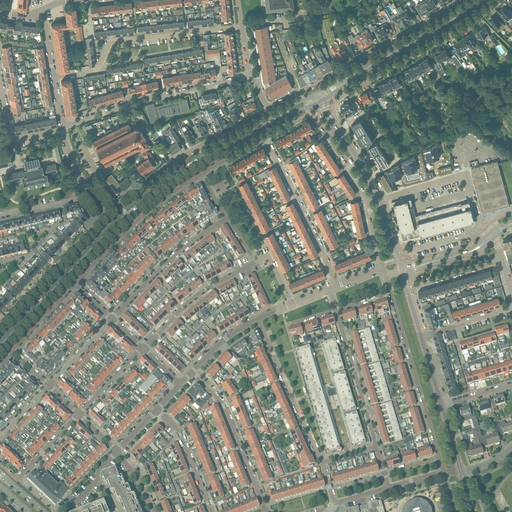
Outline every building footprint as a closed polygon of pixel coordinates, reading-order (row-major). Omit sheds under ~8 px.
[(26,10),(26,0),(17,0),(16,9),(26,10)] [(265,0),(267,11),(294,8),(292,0),(265,0)] [(411,0),(410,1),(412,4),(413,4),(414,6),(416,5),(421,14),(425,12),(426,12),(429,11),(423,1),(418,4),(417,2),(416,2),(414,0),(411,0)] [(425,0),(423,1),(429,11),(431,9),(432,8),(436,6),(432,0),(425,0)] [(397,8),(396,8),(400,15),(405,23),(409,21),(408,19),(411,18),(406,8),(403,10),(402,10),(402,9),(400,6),(397,8)] [(388,14),(385,15),(389,22),(393,19),(397,26),(400,24),(400,26),(405,23),(400,15),(396,8),(396,7),(394,8),(396,12),(389,16),(388,14)] [(511,12),(508,8),(507,9),(505,7),(504,8),(503,7),(501,10),(500,11),(509,22),(511,24),(511,22),(511,12)] [(67,26),(77,25),(75,8),(65,9),(66,16),(65,16),(65,19),(66,19),(66,23),(67,26)] [(331,48),(330,49),(333,53),(337,60),(347,55),(344,50),(345,50),(344,48),(344,47),(343,45),(338,47),(337,43),(335,41),(334,40),(335,38),(332,29),(331,26),(335,19),(331,17),(329,14),(322,16),(322,19),(326,31),(325,31),(329,43),(331,48)] [(383,24),(380,26),(384,34),(389,31),(388,28),(389,28),(386,23),(389,22),(385,15),(385,14),(383,14),(384,16),(383,16),(384,18),(381,20),(383,24)] [(495,15),(492,18),(491,17),(490,18),(490,20),(489,20),(492,24),(492,23),(498,31),(504,26),(499,19),(498,20),(495,15)] [(7,23),(6,31),(9,32),(9,34),(12,34),(14,24),(7,23)] [(52,32),(54,40),(64,39),(62,27),(61,23),(51,25),(52,29),(51,29),(52,32)] [(368,25),(371,30),(371,31),(374,30),(377,35),(378,34),(379,37),(384,34),(380,26),(377,28),(375,25),(372,27),(370,24),(368,25)] [(367,29),(361,32),(362,34),(368,44),(371,42),(370,42),(373,40),(368,32),(371,30),(368,25),(365,26),(367,29)] [(253,27),(261,76),(262,76),(263,82),(268,81),(276,80),(267,26),(255,28),(255,27),(253,27)] [(479,30),(475,33),(479,39),(480,39),(481,40),(482,41),(485,39),(488,38),(489,37),(494,45),(498,43),(493,35),(489,37),(484,27),(484,28),(480,30),(479,30)] [(295,32),(289,33),(291,39),(292,40),(297,38),(295,32)] [(289,33),(281,34),(283,41),(291,39),(289,33)] [(347,36),(350,44),(355,41),(357,40),(359,43),(359,44),(361,47),(364,45),(365,46),(368,44),(362,34),(359,36),(358,35),(353,37),(351,34),(347,36)] [(471,37),(470,35),(469,36),(468,35),(464,37),(471,48),(475,55),(479,53),(479,52),(482,50),(477,42),(475,44),(473,40),(472,40),(470,38),(471,37)] [(467,51),(471,48),(464,37),(463,38),(463,37),(460,39),(461,39),(458,41),(466,53),(468,52),(467,51)] [(66,54),(64,39),(54,40),(54,45),(54,48),(55,48),(56,56),(66,54)] [(455,43),(453,44),(454,47),(454,48),(457,53),(454,55),(456,58),(460,62),(463,60),(462,57),(466,54),(466,53),(458,41),(457,40),(455,42),(455,43)] [(34,55),(36,55),(43,54),(42,47),(35,48),(33,49),(34,55)] [(329,72),(333,69),(328,60),(326,61),(320,49),(317,51),(329,72)] [(445,49),(442,51),(434,56),(437,62),(435,63),(434,63),(438,70),(442,67),(440,62),(446,59),(448,61),(451,59),(451,58),(450,57),(447,52),(445,49)] [(324,74),(329,72),(317,51),(315,52),(321,64),(319,65),(324,74)] [(69,70),(66,54),(56,56),(57,62),(57,65),(58,65),(59,72),(69,70)] [(454,54),(450,57),(451,58),(451,59),(457,67),(461,64),(460,62),(456,58),(454,55),(454,54)] [(315,67),(313,65),(312,62),(309,57),(307,59),(309,63),(307,64),(309,67),(315,79),(320,77),(315,67)] [(424,60),(421,62),(427,72),(430,70),(433,68),(427,59),(426,58),(424,60)] [(36,68),(39,68),(45,66),(44,60),(36,62),(35,62),(36,68)] [(421,62),(416,65),(420,73),(423,71),(424,73),(427,72),(421,62)] [(307,84),(311,81),(303,66),(302,64),(299,65),(302,71),(300,72),(302,75),(307,84)] [(316,64),(313,65),(315,67),(320,77),(324,74),(319,65),(317,66),(316,64)] [(305,65),(303,66),(311,81),(315,79),(309,67),(307,68),(305,65)] [(420,73),(416,65),(410,68),(415,78),(421,75),(420,73)] [(36,68),(35,68),(36,72),(37,74),(46,73),(45,66),(39,68),(36,68)] [(412,80),(415,78),(410,68),(407,70),(407,69),(404,71),(404,72),(409,81),(412,80)] [(37,74),(38,81),(48,79),(46,73),(37,74)] [(292,87),(286,76),(286,75),(270,84),(270,85),(272,84),(278,95),(292,87)] [(307,84),(302,75),(297,77),(300,87),(307,84)] [(397,75),(396,76),(396,75),(393,77),(391,79),(396,89),(399,87),(402,85),(397,75)] [(38,81),(39,87),(49,85),(48,79),(38,81)] [(384,81),(389,90),(390,92),(396,89),(391,79),(388,80),(388,79),(384,81)] [(62,91),(63,98),(74,97),(71,80),(61,82),(62,89),(61,89),(62,92),(62,91)] [(278,95),(272,84),(270,85),(270,84),(268,81),(263,82),(266,87),(263,89),(265,94),(268,93),(271,99),(278,95)] [(382,84),(379,85),(384,95),(387,94),(386,92),(389,90),(384,81),(381,83),(382,84)] [(39,87),(40,94),(50,92),(49,85),(39,87)] [(374,90),(370,92),(372,96),(376,94),(378,98),(381,97),(382,97),(384,95),(379,85),(376,87),(376,86),(373,88),(374,90)] [(237,98),(232,87),(229,88),(233,99),(237,98)] [(116,92),(118,99),(124,98),(122,90),(116,92)] [(370,99),(373,97),(370,91),(367,93),(367,92),(360,96),(359,97),(361,99),(362,99),(365,105),(372,102),(370,99)] [(51,98),(50,92),(40,94),(41,100),(42,100),(51,98)] [(216,95),(215,92),(208,94),(210,100),(217,99),(218,104),(221,102),(223,102),(219,94),(216,95)] [(202,98),(198,99),(201,105),(204,105),(204,103),(210,101),(210,100),(208,94),(201,95),(202,98)] [(74,97),(63,98),(65,105),(64,105),(65,108),(66,115),(76,113),(74,100),(74,97)] [(43,106),(52,105),(51,98),(42,100),(43,106)] [(90,108),(96,106),(94,98),(88,100),(90,108)] [(249,99),(247,100),(247,101),(248,103),(251,110),(252,110),(253,109),(254,109),(256,108),(252,98),(249,99)] [(163,105),(157,106),(154,107),(153,103),(145,105),(145,106),(146,106),(151,122),(150,122),(150,123),(158,120),(157,117),(160,117),(178,113),(178,112),(181,112),(189,110),(188,110),(186,100),(187,99),(179,101),(163,105)] [(241,99),(238,100),(239,104),(241,103),(242,105),(245,112),(248,111),(249,111),(250,111),(250,110),(251,110),(248,103),(247,101),(246,101),(242,102),(241,99)] [(353,104),(351,101),(340,107),(344,113),(352,108),(356,106),(355,104),(353,104)] [(240,115),(238,111),(238,110),(234,102),(227,106),(234,118),(237,117),(238,117),(239,116),(239,115),(240,115)] [(386,110),(384,111),(386,115),(393,111),(390,105),(387,106),(388,109),(386,110)] [(353,112),(352,108),(344,113),(347,118),(355,114),(354,114),(356,113),(355,111),(353,112)] [(214,121),(221,118),(217,109),(210,113),(209,114),(207,109),(203,111),(203,113),(205,119),(207,123),(212,121),(212,120),(213,120),(214,121)] [(196,125),(192,127),(198,137),(201,135),(202,135),(207,132),(206,130),(209,128),(207,123),(205,119),(203,113),(200,114),(201,117),(194,122),(196,125)] [(221,118),(214,121),(215,124),(214,124),(217,129),(226,125),(223,120),(221,118)] [(362,119),(351,125),(364,146),(366,145),(372,141),(374,140),(372,137),(371,138),(362,123),(363,122),(364,122),(362,119)] [(160,136),(162,139),(165,138),(170,145),(167,147),(171,154),(181,148),(183,146),(169,123),(153,132),(157,139),(160,136)] [(309,123),(304,126),(308,133),(313,130),(309,123)] [(104,166),(105,167),(105,165),(109,163),(110,165),(140,150),(141,151),(140,151),(140,152),(141,151),(146,149),(149,147),(143,135),(144,135),(144,134),(142,134),(140,130),(141,128),(140,129),(135,128),(135,126),(134,126),(134,128),(130,129),(128,124),(120,127),(119,126),(118,127),(119,128),(113,131),(112,130),(111,130),(111,129),(110,129),(104,132),(104,133),(104,134),(104,135),(98,138),(97,137),(97,139),(93,141),(92,140),(91,141),(93,142),(104,165),(104,166)] [(180,128),(185,137),(189,143),(195,139),(188,126),(187,126),(186,125),(180,128)] [(302,136),(308,133),(304,126),(298,129),(302,136)] [(298,129),(293,132),(297,139),(299,142),(300,142),(304,140),(303,139),(304,139),(302,136),(298,129)] [(291,142),(297,139),(293,132),(288,135),(291,142)] [(286,145),(291,142),(288,135),(282,138),(286,145)] [(281,148),(286,145),(282,138),(277,141),(281,148)] [(314,144),(311,146),(315,152),(318,150),(324,146),(321,141),(315,145),(314,144)] [(374,158),(383,153),(379,145),(380,144),(379,141),(366,148),(368,151),(370,150),(374,158)] [(61,162),(57,144),(57,143),(51,144),(56,164),(61,162)] [(436,144),(424,150),(427,161),(428,160),(427,160),(439,157),(436,144)] [(321,155),(327,151),(324,146),(318,150),(321,155)] [(263,148),(258,151),(261,158),(263,162),(269,159),(263,148)] [(147,152),(146,149),(141,151),(141,152),(138,154),(139,157),(143,155),(145,159),(136,166),(139,171),(137,172),(140,176),(157,163),(152,155),(151,155),(149,151),(147,152)] [(256,161),(261,158),(258,151),(252,154),(256,161)] [(330,156),(327,151),(321,155),(324,160),(330,156)] [(388,171),(378,177),(387,191),(394,189),(393,185),(391,185),(390,179),(401,176),(404,185),(414,183),(428,179),(426,173),(421,152),(406,160),(398,165),(388,171)] [(389,159),(388,160),(383,153),(374,158),(381,168),(391,162),(389,159)] [(0,166),(12,164),(10,154),(0,156),(0,166)] [(252,154),(247,157),(251,164),(256,161),(252,154)] [(334,160),(330,156),(324,160),(327,165),(334,160)] [(251,164),(247,157),(241,160),(245,167),(251,164)] [(38,167),(38,165),(39,164),(38,158),(23,161),(25,168),(26,167),(27,170),(10,174),(11,182),(22,180),(24,187),(48,181),(47,174),(57,171),(55,163),(38,167)] [(299,158),(289,163),(292,169),(299,165),(298,163),(301,162),(299,158)] [(241,160),(236,163),(240,170),(245,167),(241,160)] [(337,165),(334,160),(327,165),(331,169),(337,165)] [(483,212),(509,205),(508,204),(497,161),(471,168),(483,212)] [(230,166),(234,173),(240,170),(236,163),(230,166)] [(294,175),(302,171),(301,168),(300,168),(299,166),(300,166),(299,165),(292,169),(294,175)] [(334,174),(340,170),(337,165),(331,169),(334,174)] [(450,166),(437,169),(438,175),(452,172),(450,166)] [(268,169),(264,171),(265,171),(267,176),(268,177),(271,175),(278,172),(275,167),(274,167),(273,168),(268,170),(268,169)] [(262,172),(257,175),(259,179),(262,178),(267,176),(265,171),(262,172)] [(297,180),(305,177),(304,174),(303,174),(302,172),(302,171),(294,175),(297,180)] [(271,175),(273,181),(280,177),(278,172),(271,175)] [(337,178),(340,183),(346,179),(343,174),(337,178)] [(118,184),(115,180),(112,182),(116,188),(119,185),(123,190),(125,188),(126,189),(130,186),(129,185),(132,183),(127,177),(118,184)] [(280,177),(273,181),(276,186),(283,182),(280,177)] [(300,186),(308,183),(306,180),(305,180),(304,178),(305,177),(297,180),(300,186)] [(349,184),(346,179),(340,183),(343,188),(349,184)] [(114,190),(116,188),(112,182),(109,185),(110,186),(105,191),(107,194),(107,195),(109,198),(110,198),(113,201),(119,196),(114,190)] [(246,183),(247,182),(239,186),(242,192),(249,188),(249,187),(248,184),(247,184),(246,183)] [(276,186),(279,191),(285,188),(283,182),(276,186)] [(300,186),(303,192),(311,188),(310,188),(308,186),(309,186),(308,183),(300,186)] [(343,188),(339,191),(340,193),(345,190),(346,193),(352,189),(349,184),(343,188)] [(208,201),(206,197),(200,187),(198,186),(191,191),(198,202),(201,205),(203,204),(208,201)] [(251,190),(250,190),(249,188),(242,192),(245,197),(252,194),(251,194),(252,193),(251,190)] [(279,191),(281,196),(288,193),(285,188),(279,191)] [(311,188),(303,192),(306,198),(314,194),(313,194),(315,193),(314,190),(312,191),(311,188)] [(346,193),(349,198),(356,194),(352,189),(346,193)] [(191,191),(186,194),(191,201),(194,200),(196,203),(198,202),(191,191)] [(288,193),(281,196),(282,199),(280,200),(282,204),(288,201),(288,199),(290,198),(288,193)] [(186,194),(182,197),(182,198),(187,204),(189,203),(190,204),(190,203),(194,209),(197,208),(195,206),(192,202),(191,201),(186,194)] [(253,196),(252,194),(245,197),(248,203),(255,200),(254,199),(255,199),(254,195),(253,196)] [(309,204),(316,200),(316,199),(315,200),(314,198),(315,197),(314,194),(306,198),(309,204)] [(187,204),(182,198),(178,201),(184,208),(186,207),(185,206),(187,204)] [(415,216),(410,198),(405,200),(393,203),(402,233),(403,240),(419,236),(474,221),(470,208),(469,202),(415,216)] [(257,202),(256,202),(255,200),(248,203),(251,209),(258,205),(257,202)] [(316,200),(309,204),(312,210),(313,209),(319,206),(319,205),(319,204),(320,204),(319,202),(318,203),(316,200)] [(184,208),(178,201),(176,202),(175,202),(173,203),(179,211),(181,209),(182,210),(184,208)] [(350,203),(347,204),(348,210),(352,209),(352,208),(359,207),(358,201),(350,203)] [(179,211),(173,203),(171,205),(171,206),(169,207),(175,215),(177,213),(176,212),(179,211)] [(286,206),(289,211),(295,208),(293,203),(286,206)] [(72,206),(71,206),(73,214),(75,213),(76,216),(83,212),(82,209),(81,209),(78,204),(72,206)] [(206,213),(206,214),(214,210),(211,205),(206,208),(203,204),(201,205),(202,207),(204,210),(206,213)] [(67,220),(66,216),(73,214),(71,206),(71,205),(63,207),(64,210),(61,211),(62,216),(64,217),(65,221),(67,220)] [(258,205),(251,209),(254,215),(261,211),(258,205)] [(175,215),(169,207),(167,209),(167,208),(164,210),(170,217),(172,215),(173,217),(175,215)] [(289,211),(291,216),(298,213),(295,208),(289,211)] [(316,219),(324,215),(323,212),(322,213),(321,211),(321,210),(321,209),(313,213),(316,219)] [(170,217),(164,210),(162,212),(163,212),(161,214),(166,222),(168,220),(168,219),(170,217)] [(206,214),(206,213),(205,214),(209,220),(216,215),(217,214),(214,210),(206,214)] [(263,214),(261,211),(254,215),(257,220),(264,217),(264,216),(263,216),(262,214),(263,214)] [(78,219),(77,220),(82,226),(88,220),(85,215),(83,212),(76,216),(78,219)] [(209,220),(205,214),(205,213),(201,216),(199,214),(194,217),(200,226),(209,220)] [(300,218),(298,213),(291,216),(294,222),(300,218)] [(166,222),(161,214),(157,217),(156,216),(161,224),(163,222),(164,223),(166,222)] [(189,222),(188,223),(194,230),(200,226),(194,217),(193,218),(191,215),(190,216),(192,220),(189,222)] [(319,225),(327,221),(325,218),(324,219),(323,216),(324,216),(324,215),(316,219),(319,225)] [(161,224),(156,216),(154,218),(151,220),(151,221),(157,228),(160,226),(159,225),(161,224)] [(185,217),(183,220),(186,225),(184,226),(183,227),(188,234),(194,230),(188,223),(189,222),(185,217)] [(266,220),(264,217),(257,220),(260,226),(267,222),(266,222),(265,220),(266,220)] [(294,222),(296,227),(303,223),(300,218),(294,222)] [(82,226),(77,220),(76,220),(71,226),(77,231),(78,232),(83,226),(82,226)] [(151,220),(148,223),(146,225),(152,231),(154,230),(155,231),(157,228),(151,221),(151,220)] [(322,231),(330,227),(328,224),(327,224),(326,222),(327,222),(327,221),(319,225),(322,231)] [(269,225),(267,222),(260,226),(263,232),(270,228),(269,228),(268,226),(269,225)] [(305,229),(303,223),(296,227),(299,232),(305,229)] [(150,233),(152,231),(146,225),(144,226),(145,227),(143,229),(149,236),(151,234),(150,233)] [(173,234),(173,235),(178,242),(183,238),(178,231),(178,230),(175,225),(173,227),(177,232),(173,234)] [(225,225),(219,229),(222,234),(229,230),(225,225)] [(71,226),(67,230),(73,235),(77,231),(71,226)] [(178,230),(178,231),(183,238),(188,234),(183,227),(178,230)] [(325,236),(332,233),(332,232),(331,233),(330,230),(331,230),(330,227),(322,231),(325,236)] [(64,228),(61,232),(63,234),(69,239),(73,235),(67,230),(65,228),(64,228)] [(147,238),(149,236),(143,229),(141,231),(140,230),(138,232),(144,239),(146,237),(147,238)] [(299,232),(301,237),(308,234),(305,229),(299,232)] [(168,239),(167,239),(173,246),(178,242),(173,235),(173,234),(171,232),(169,230),(168,231),(170,234),(171,236),(168,239)] [(232,235),(229,230),(222,234),(225,239),(232,235)] [(137,234),(135,236),(141,243),(143,242),(142,241),(144,239),(138,232),(136,234),(137,234)] [(272,233),(265,237),(268,242),(275,239),(274,236),(273,236),(272,234),(273,233),(272,233)] [(332,233),(325,236),(328,242),(335,239),(335,238),(334,238),(333,236),(334,236),(333,233),(332,233)] [(63,234),(59,238),(65,244),(69,239),(63,234)] [(163,243),(162,243),(168,250),(173,246),(167,239),(168,239),(164,234),(162,235),(166,240),(163,243)] [(311,239),(308,234),(301,237),(304,242),(311,239)] [(206,239),(210,245),(215,241),(210,235),(206,239)] [(225,239),(227,242),(225,244),(226,246),(228,244),(235,240),(232,235),(225,239)] [(130,239),(136,246),(138,244),(139,245),(141,243),(135,236),(133,238),(132,238),(130,239)] [(60,248),(65,244),(59,238),(55,243),(60,248)] [(511,238),(503,241),(505,248),(511,245),(511,238)] [(127,244),(133,251),(135,249),(134,248),(136,246),(130,239),(128,241),(129,242),(127,244)] [(206,239),(201,243),(205,248),(208,251),(212,248),(210,245),(206,239)] [(275,239),(268,242),(271,248),(278,244),(277,241),(276,242),(275,240),(276,239),(275,239)] [(304,242),(306,247),(313,244),(311,239),(304,242)] [(335,239),(328,242),(331,248),(332,248),(338,245),(338,244),(337,244),(336,242),(337,242),(336,240),(335,239)] [(235,240),(228,244),(232,249),(238,245),(235,240)] [(158,247),(157,248),(163,255),(168,250),(162,243),(163,243),(161,241),(159,242),(161,244),(158,247)] [(154,242),(151,245),(154,247),(156,249),(152,252),(158,259),(163,255),(157,248),(158,247),(154,242)] [(56,253),(60,248),(55,243),(50,248),(56,253)] [(201,243),(196,246),(203,255),(204,254),(205,253),(208,251),(205,248),(201,243)] [(122,247),(128,253),(130,252),(131,253),(133,251),(127,244),(124,246),(124,245),(122,247)] [(278,244),(271,248),(274,254),(281,250),(280,247),(279,248),(278,245),(279,245),(278,244)] [(316,249),(313,244),(306,247),(309,253),(316,249)] [(241,250),(238,245),(232,249),(235,254),(241,250)] [(196,255),(199,253),(201,257),(203,255),(196,246),(192,249),(196,255)] [(119,251),(125,258),(127,256),(126,255),(128,253),(122,247),(120,249),(121,249),(119,251)] [(364,248),(365,252),(362,253),(365,260),(371,258),(367,247),(364,248)] [(50,248),(46,252),(52,257),(56,253),(50,248)] [(192,249),(187,253),(194,262),(196,260),(198,258),(196,255),(192,249)] [(316,249),(309,253),(311,258),(318,255),(316,249)] [(361,249),(355,252),(357,255),(360,262),(365,260),(362,253),(363,253),(361,249)] [(244,255),(241,250),(235,254),(238,259),(244,255)] [(281,250),(274,254),(277,260),(284,256),(284,255),(283,256),(282,254),(283,253),(281,250)] [(114,254),(121,261),(122,259),(123,260),(125,258),(119,251),(117,253),(116,252),(114,254)] [(48,264),(53,258),(52,257),(46,252),(41,257),(42,258),(47,263),(48,264)] [(194,262),(187,253),(182,256),(187,262),(190,260),(191,262),(193,261),(194,262)] [(114,254),(110,258),(117,265),(121,261),(114,254)] [(146,257),(146,258),(152,264),(152,265),(156,261),(150,254),(149,255),(148,255),(146,257)] [(284,256),(277,260),(279,266),(287,262),(290,260),(288,254),(284,256)] [(354,265),(360,262),(357,255),(351,258),(354,265)] [(42,258),(38,262),(43,267),(47,263),(42,258)] [(110,258),(106,262),(114,269),(115,267),(116,268),(117,267),(118,267),(119,266),(117,265),(110,258)] [(142,261),(142,262),(148,268),(152,264),(146,258),(145,259),(144,259),(142,261)] [(351,258),(346,260),(349,267),(354,265),(351,258)] [(173,264),(178,270),(183,266),(178,260),(173,264)] [(337,272),(343,269),(340,262),(338,263),(336,260),(333,261),(337,272)] [(343,269),(349,267),(346,260),(340,262),(343,269)] [(38,262),(33,267),(39,272),(43,267),(38,262)] [(106,262),(102,267),(113,276),(113,277),(115,279),(117,277),(115,276),(113,274),(113,273),(112,271),(114,269),(106,262)] [(140,262),(138,265),(145,272),(148,268),(142,262),(141,263),(140,262)] [(228,262),(223,265),(226,271),(232,268),(228,262)] [(287,262),(279,266),(282,271),(290,268),(290,267),(289,267),(288,265),(289,265),(287,262)] [(174,274),(178,270),(173,264),(169,268),(174,274)] [(138,265),(134,269),(141,276),(145,272),(138,265)] [(226,271),(223,265),(218,267),(221,274),(226,271)] [(318,267),(320,271),(317,272),(320,279),(325,276),(321,266),(318,267)] [(33,267),(29,271),(35,276),(39,272),(33,267)] [(102,267),(98,271),(105,277),(108,275),(111,278),(113,276),(102,267)] [(218,267),(213,270),(216,276),(221,274),(218,267)] [(165,272),(170,277),(174,274),(169,268),(165,272)] [(210,271),(208,273),(211,279),(216,276),(213,270),(212,268),(209,269),(210,271)] [(137,279),(130,273),(128,270),(126,269),(124,271),(128,275),(127,277),(134,283),(137,279)] [(133,270),(130,273),(137,279),(140,277),(141,276),(134,269),(133,270)] [(490,270),(484,272),(486,280),(493,278),(492,278),(492,275),(490,270)] [(31,281),(35,276),(29,271),(25,275),(31,281)] [(94,275),(107,288),(109,286),(106,283),(105,281),(107,279),(105,277),(98,271),(94,275)] [(165,272),(161,276),(166,281),(167,283),(172,279),(170,277),(165,272)] [(314,281),(320,279),(317,272),(311,274),(314,281)] [(484,272),(478,274),(480,282),(486,280),(484,272)] [(211,279),(208,273),(202,276),(206,282),(211,279)] [(254,274),(247,277),(250,283),(256,280),(254,274)] [(306,276),(309,283),(314,281),(311,274),(306,276)] [(478,274),(472,276),(474,283),(480,282),(478,274)] [(25,275),(21,280),(27,285),(31,281),(25,275)] [(101,282),(94,275),(86,284),(86,286),(99,297),(107,288),(101,282)] [(300,279),(303,286),(309,283),(306,276),(300,279)] [(472,276),(466,277),(468,285),(474,283),(472,276)] [(127,277),(126,278),(125,278),(123,280),(123,281),(130,287),(134,283),(127,277)] [(466,277),(460,279),(462,287),(468,285),(466,277)] [(202,285),(197,279),(193,283),(197,288),(202,285)] [(292,290),(298,288),(295,281),(292,282),(290,279),(287,280),(289,285),(290,285),(292,290)] [(300,279),(295,281),(298,288),(303,286),(300,279)] [(460,279),(454,281),(456,289),(462,287),(460,279)] [(21,280),(17,284),(23,289),(24,288),(27,285),(21,280)] [(156,280),(152,284),(158,289),(162,285),(156,280)] [(259,285),(256,280),(250,283),(252,288),(259,285)] [(130,287),(123,281),(122,282),(119,284),(120,285),(126,291),(130,287)] [(228,283),(231,290),(236,287),(233,281),(228,283)] [(454,281),(448,283),(450,291),(456,289),(454,281)] [(193,292),(197,288),(193,283),(188,286),(193,292)] [(228,283),(223,286),(226,292),(231,290),(228,283)] [(448,283),(442,285),(444,292),(450,291),(448,283)] [(17,284),(13,288),(19,294),(23,289),(17,284)] [(148,289),(154,294),(158,289),(152,284),(148,289)] [(126,291),(120,285),(118,286),(115,288),(116,289),(123,295),(126,291)] [(261,290),(259,285),(252,288),(255,293),(261,290)] [(442,285),(436,286),(438,294),(444,292),(442,285)] [(188,295),(193,292),(188,286),(184,290),(188,295)] [(228,295),(226,292),(223,286),(217,289),(221,295),(224,294),(225,296),(228,295)] [(436,286),(430,288),(432,296),(438,294),(436,286)] [(13,288),(9,293),(15,298),(16,296),(19,294),(13,288)] [(107,288),(99,297),(103,301),(110,308),(115,303),(119,299),(112,293),(111,294),(111,293),(108,296),(105,293),(109,289),(107,288)] [(430,288),(424,290),(426,298),(432,296),(430,288)] [(123,295),(116,289),(115,290),(114,289),(112,292),(112,293),(119,299),(123,295)] [(148,289),(144,293),(150,298),(154,294),(148,289)] [(188,295),(184,290),(179,293),(184,299),(188,295)] [(255,293),(257,298),(264,295),(261,290),(255,293)] [(424,290),(418,292),(420,300),(426,298),(424,290)] [(217,301),(219,299),(213,291),(209,295),(213,301),(216,299),(217,301)] [(8,292),(3,298),(10,304),(15,298),(9,293),(8,292)] [(140,297),(146,302),(150,298),(144,293),(140,297)] [(179,303),(184,299),(179,293),(175,297),(179,303)] [(69,302),(82,313),(89,306),(78,296),(78,294),(77,294),(69,302)] [(209,304),(213,301),(209,295),(204,299),(209,304)] [(257,298),(254,300),(257,305),(266,301),(264,295),(257,298)] [(140,297),(137,301),(142,306),(146,302),(140,297)] [(10,304),(3,298),(0,301),(0,303),(5,308),(9,303),(10,304)] [(501,306),(499,300),(498,298),(492,299),(494,307),(496,307),(497,307),(500,306),(501,306)] [(200,302),(204,308),(209,304),(204,299),(200,302)] [(492,299),(486,301),(489,310),(493,309),(493,308),(494,307),(492,299)] [(168,303),(166,305),(171,310),(175,306),(170,301),(169,300),(167,302),(168,303)] [(386,300),(380,302),(383,310),(384,313),(384,314),(385,317),(388,316),(388,313),(390,312),(389,309),(386,300)] [(132,306),(138,311),(142,306),(137,301),(132,306)] [(269,306),(266,301),(257,305),(259,310),(269,306)] [(486,301),(481,303),(483,311),(485,310),(485,311),(489,310),(486,301)] [(65,307),(72,313),(75,316),(77,318),(82,313),(69,302),(65,307)] [(200,312),(204,308),(200,302),(195,306),(200,312)] [(380,302),(375,304),(376,308),(378,315),(384,313),(383,310),(380,302)] [(162,305),(164,307),(162,309),(167,314),(171,310),(166,305),(164,303),(162,305)] [(481,303),(475,304),(477,313),(481,312),(481,311),(483,311),(481,303)] [(475,304),(469,306),(471,314),(473,314),(474,314),(477,313),(475,304)] [(370,305),(364,307),(366,315),(367,317),(373,315),(373,313),(372,312),(374,311),(373,308),(371,309),(370,305)] [(191,310),(195,315),(200,312),(195,306),(191,310)] [(463,306),(457,307),(458,310),(460,318),(462,317),(462,318),(466,317),(463,308),(463,306)] [(469,306),(463,308),(466,317),(470,315),(469,315),(471,314),(469,306)] [(65,307),(61,311),(68,317),(72,313),(65,307)] [(87,314),(83,318),(84,318),(81,321),(83,322),(94,310),(90,307),(85,312),(87,314)] [(364,307),(358,309),(361,317),(363,317),(363,316),(366,315),(364,307)] [(432,308),(424,310),(426,317),(434,314),(437,313),(435,307),(432,308)] [(239,309),(240,312),(244,318),(249,315),(245,309),(243,310),(241,308),(239,309)] [(167,314),(162,309),(158,314),(163,319),(167,314)] [(91,317),(92,319),(97,314),(94,310),(83,322),(85,324),(91,317)] [(191,310),(186,313),(191,319),(193,321),(197,317),(195,315),(191,310)] [(354,310),(348,312),(350,319),(354,318),(354,319),(357,319),(354,310)] [(61,311),(57,315),(64,321),(68,317),(61,311)] [(244,318),(240,312),(236,315),(239,321),(244,318)] [(347,320),(350,319),(348,312),(342,313),(345,322),(347,321),(347,320)] [(125,322),(130,317),(126,313),(121,318),(125,322)] [(186,313),(182,317),(186,322),(191,319),(186,313)] [(99,320),(101,317),(97,314),(92,319),(94,321),(89,326),(91,328),(99,320)] [(163,319),(158,314),(154,318),(159,323),(163,319)] [(434,314),(426,317),(428,323),(436,320),(434,314)] [(57,315),(53,319),(60,325),(64,321),(57,315)] [(151,315),(149,317),(152,319),(150,322),(154,326),(155,327),(159,323),(154,318),(151,315)] [(236,315),(231,318),(235,324),(239,321),(236,315)] [(333,316),(327,318),(329,326),(332,325),(333,326),(335,325),(333,316)] [(125,322),(129,326),(134,321),(130,317),(125,322)] [(235,324),(231,318),(226,321),(230,327),(235,324)] [(327,318),(321,320),(322,324),(323,329),(324,331),(330,329),(329,326),(327,318)] [(53,319),(47,326),(53,332),(58,337),(61,334),(56,330),(60,325),(53,319)] [(134,321),(129,326),(133,330),(138,325),(140,323),(139,321),(136,319),(134,321)] [(90,329),(86,325),(85,324),(83,326),(77,320),(75,322),(87,333),(90,329)] [(179,330),(183,325),(178,320),(174,325),(179,330)] [(436,320),(428,323),(430,329),(438,326),(436,320)] [(226,321),(221,324),(225,330),(230,327),(226,321)] [(316,321),(311,323),(313,330),(314,333),(320,331),(319,330),(318,325),(316,321)] [(75,322),(74,324),(79,329),(77,330),(84,336),(87,333),(75,322)] [(384,324),(386,330),(393,328),(391,322),(384,324)] [(306,328),(304,329),(306,336),(308,336),(308,335),(314,333),(313,330),(311,323),(305,325),(306,328)] [(225,330),(221,324),(216,327),(220,333),(225,330)] [(133,330),(138,334),(143,329),(138,325),(133,330)] [(174,325),(170,329),(175,334),(177,336),(181,332),(179,330),(174,325)] [(509,334),(508,332),(507,326),(506,326),(506,325),(502,326),(503,327),(501,327),(503,335),(509,334)] [(53,332),(47,326),(32,341),(39,348),(39,347),(44,352),(49,346),(49,345),(53,340),(56,338),(56,337),(52,334),(53,332)] [(303,335),(300,326),(294,328),(297,335),(300,334),(300,335),(303,335)] [(495,329),(496,332),(497,337),(498,339),(504,338),(503,335),(501,327),(499,328),(499,327),(495,328),(495,329)] [(107,337),(109,335),(111,336),(116,331),(112,328),(110,330),(101,339),(105,343),(108,339),(107,337)] [(294,328),(289,329),(291,338),(292,341),(294,340),(294,337),(293,336),(297,335),(294,328)] [(371,334),(369,328),(351,334),(351,337),(350,337),(351,340),(358,338),(357,335),(362,333),(363,336),(371,334)] [(73,329),(71,331),(80,340),(84,336),(77,330),(75,329),(74,330),(73,329)] [(142,338),(147,333),(143,329),(138,334),(142,338)] [(166,333),(171,338),(175,334),(170,329),(166,333)] [(70,334),(69,336),(70,337),(77,343),(80,340),(71,331),(69,333),(70,334)] [(119,335),(116,331),(111,336),(112,338),(106,344),(108,346),(119,335)] [(216,337),(211,331),(207,336),(212,341),(216,337)] [(249,340),(250,343),(253,342),(260,338),(257,332),(250,335),(251,338),(249,340)] [(360,343),(359,340),(364,339),(365,341),(373,339),(371,334),(363,336),(358,338),(351,340),(352,342),(353,342),(354,345),(360,343)] [(488,336),(491,344),(497,342),(494,334),(490,335),(488,336)] [(123,338),(119,335),(108,346),(112,350),(114,347),(113,346),(116,342),(118,343),(123,338)] [(440,335),(432,337),(434,343),(442,341),(440,335)] [(208,345),(212,341),(207,336),(203,340),(208,345)] [(482,337),(485,346),(491,344),(488,336),(486,336),(482,337)] [(70,337),(66,341),(73,348),(77,343),(70,337)] [(200,337),(196,342),(204,349),(208,345),(203,340),(200,337)] [(246,338),(246,337),(243,339),(243,340),(238,344),(242,350),(245,353),(246,356),(254,353),(254,351),(253,350),(247,352),(244,348),(250,344),(246,338)] [(339,337),(320,343),(322,348),(322,349),(350,442),(350,443),(352,448),(358,446),(357,446),(360,445),(361,446),(370,443),(369,439),(368,436),(366,437),(364,437),(363,434),(362,434),(361,432),(362,432),(361,427),(360,426),(359,421),(358,421),(358,420),(358,419),(357,415),(357,413),(356,413),(355,413),(354,411),(356,410),(355,408),(354,404),(353,404),(352,402),(353,402),(351,394),(350,394),(350,392),(349,387),(348,386),(347,381),(346,381),(346,379),(347,379),(345,375),(345,373),(344,372),(343,373),(342,371),(344,370),(343,368),(342,363),(341,364),(341,362),(340,357),(339,355),(338,351),(337,351),(337,349),(338,349),(336,345),(341,344),(339,337)] [(477,339),(479,347),(485,346),(482,337),(479,338),(479,339),(477,339)] [(253,342),(250,343),(253,349),(253,350),(254,351),(263,346),(260,338),(253,342)] [(114,350),(113,352),(113,353),(115,354),(116,355),(117,354),(118,352),(122,348),(128,342),(124,339),(117,347),(119,348),(117,351),(116,352),(114,350)] [(373,339),(365,341),(360,343),(354,345),(355,347),(354,348),(354,347),(354,350),(361,348),(361,345),(366,344),(366,347),(374,344),(373,339)] [(396,339),(389,341),(390,345),(391,347),(396,346),(398,345),(396,339)] [(471,340),(473,349),(479,347),(477,339),(475,340),(475,339),(471,340)] [(109,352),(105,348),(107,347),(100,340),(96,344),(107,354),(109,352)] [(467,342),(465,343),(467,351),(473,349),(471,340),(467,341),(467,342)] [(39,348),(32,341),(28,345),(35,352),(39,348)] [(65,344),(63,346),(69,352),(73,348),(66,341),(64,343),(65,344)] [(442,341),(434,343),(436,349),(444,347),(442,341)] [(118,352),(117,354),(119,357),(121,355),(120,354),(122,352),(124,353),(126,351),(131,345),(128,342),(122,348),(118,352)] [(194,344),(193,346),(195,348),(194,348),(200,353),(204,349),(196,342),(197,342),(194,344)] [(467,351),(465,343),(463,343),(463,342),(459,344),(460,344),(459,344),(462,352),(467,351)] [(105,356),(107,354),(96,344),(93,347),(98,352),(100,351),(105,356)] [(159,354),(164,348),(159,344),(154,350),(159,354)] [(238,344),(233,347),(237,353),(242,350),(238,344)] [(363,353),(362,351),(367,349),(368,352),(376,350),(374,344),(366,347),(361,348),(354,350),(355,353),(356,352),(357,355),(363,353)] [(35,352),(28,345),(23,351),(23,353),(34,364),(40,357),(44,353),(45,352),(44,352),(39,347),(39,348),(35,352)] [(131,345),(126,351),(120,357),(123,360),(134,349),(134,348),(131,345)] [(63,346),(62,346),(60,348),(61,348),(59,351),(65,356),(69,352),(63,346)] [(310,346),(295,351),(297,357),(298,357),(299,360),(300,360),(301,362),(300,362),(301,367),(302,369),(303,373),(304,373),(304,375),(305,379),(305,381),(306,382),(306,384),(307,388),(308,388),(309,390),(308,390),(309,394),(310,395),(309,395),(309,396),(312,395),(312,397),(310,398),(312,397),(312,399),(311,399),(312,403),(313,403),(313,405),(314,409),(314,411),(315,412),(315,414),(316,418),(317,418),(318,420),(317,420),(318,424),(319,426),(320,431),(321,431),(321,432),(321,433),(322,437),(323,439),(324,443),(325,443),(325,445),(324,445),(325,449),(324,449),(326,456),(332,454),(332,453),(335,452),(335,453),(342,451),(340,446),(340,445),(312,352),(312,351),(310,346)] [(93,347),(90,351),(100,361),(102,359),(97,354),(98,352),(93,347)] [(444,347),(436,349),(438,355),(446,353),(444,347)] [(168,352),(164,348),(159,354),(163,358),(168,352)] [(196,357),(200,353),(194,348),(190,352),(196,357)] [(322,348),(312,351),(312,352),(340,445),(340,446),(343,445),(347,444),(350,443),(350,442),(322,349),(322,348)] [(256,352),(258,357),(265,354),(263,349),(256,352)] [(57,353),(55,355),(61,361),(65,356),(59,351),(58,350),(56,352),(57,353)] [(184,354),(191,361),(196,357),(190,352),(188,350),(184,354)] [(376,350),(368,352),(363,353),(357,355),(358,358),(357,358),(357,361),(365,359),(364,356),(369,354),(370,357),(377,355),(376,350)] [(98,363),(100,361),(90,351),(86,355),(91,360),(93,358),(98,363)] [(172,356),(168,352),(163,358),(167,362),(172,356)] [(237,360),(240,359),(233,352),(231,355),(237,360)] [(231,358),(229,355),(226,353),(222,357),(227,362),(231,358)] [(446,353),(438,355),(440,362),(447,359),(446,353)] [(51,359),(57,365),(61,361),(55,355),(54,354),(52,356),(53,357),(51,359)] [(109,354),(106,357),(108,359),(108,358),(112,361),(111,363),(116,368),(119,365),(114,359),(110,356),(109,354)] [(112,354),(110,356),(114,359),(119,365),(123,361),(119,358),(117,356),(115,358),(112,354)] [(172,356),(167,362),(171,366),(176,360),(174,358),(176,356),(174,354),(172,356)] [(265,354),(258,357),(261,363),(267,359),(265,354)] [(96,364),(94,365),(90,361),(91,360),(86,355),(83,358),(93,368),(97,365),(96,364)] [(370,360),(371,363),(379,360),(377,355),(370,357),(365,359),(357,361),(358,363),(359,363),(358,363),(359,363),(360,366),(366,364),(365,361),(370,360)] [(395,360),(392,361),(393,364),(396,363),(397,363),(403,361),(401,355),(394,358),(395,360)] [(40,357),(34,364),(36,366),(42,359),(40,357)] [(143,365),(147,361),(143,357),(139,361),(143,365)] [(223,367),(227,362),(222,357),(218,361),(223,367)] [(49,361),(47,364),(53,369),(57,365),(51,359),(50,358),(48,361),(49,361)] [(83,358),(79,362),(85,367),(86,365),(92,370),(93,368),(83,358)] [(261,363),(263,368),(270,365),(267,359),(261,363)] [(447,359),(440,362),(441,368),(449,365),(447,359)] [(6,365),(8,367),(13,372),(15,369),(17,371),(19,368),(13,362),(12,362),(10,360),(6,365)] [(180,364),(176,360),(171,366),(175,369),(180,364)] [(147,361),(143,365),(147,369),(151,365),(147,361)] [(42,364),(38,368),(46,376),(53,369),(47,364),(45,362),(42,364)] [(83,369),(84,367),(79,362),(76,366),(85,374),(87,372),(83,369)] [(100,363),(99,364),(103,368),(104,369),(110,374),(113,371),(108,366),(107,367),(104,365),(103,364),(101,362),(100,363)] [(368,369),(373,367),(374,370),(381,368),(380,362),(361,368),(362,371),(361,371),(361,374),(368,372),(368,369)] [(111,363),(108,366),(113,371),(116,368),(111,363)] [(185,368),(180,364),(175,369),(180,374),(185,368)] [(505,364),(499,365),(502,375),(504,374),(504,375),(508,374),(505,364)] [(151,365),(147,369),(152,373),(156,369),(151,365)] [(215,365),(211,369),(216,374),(220,370),(215,365)] [(270,365),(263,368),(265,373),(272,370),(270,365)] [(449,365),(441,368),(443,374),(451,371),(454,371),(452,365),(449,365)] [(499,365),(494,367),(497,377),(500,376),(500,375),(502,375),(499,365)] [(83,376),(85,374),(76,366),(72,369),(78,374),(79,372),(83,376)] [(395,375),(399,374),(406,372),(404,366),(394,369),(395,375)] [(8,367),(3,373),(9,378),(14,372),(13,372),(8,367)] [(494,367),(488,369),(491,378),(493,377),(493,378),(497,377),(494,367)] [(96,368),(94,370),(95,372),(96,371),(99,374),(98,376),(104,381),(107,378),(101,372),(100,371),(98,369),(96,368)] [(103,368),(100,371),(101,372),(107,378),(110,374),(104,369),(103,368)] [(369,374),(374,373),(375,375),(383,373),(381,368),(374,370),(368,372),(361,374),(362,377),(362,376),(363,376),(364,379),(370,377),(369,374)] [(465,368),(463,369),(467,385),(470,384),(470,385),(474,384),(471,374),(470,371),(467,372),(466,368),(465,369),(465,368)] [(72,369),(69,373),(80,383),(82,381),(78,378),(80,376),(78,374),(72,369)] [(206,374),(212,379),(216,374),(211,369),(206,374)] [(488,369),(482,370),(485,381),(489,379),(489,378),(491,378),(488,369)] [(22,370),(19,374),(17,375),(17,376),(21,380),(26,375),(22,370)] [(153,374),(158,380),(162,375),(157,370),(153,374)] [(265,373),(268,378),(275,375),(272,370),(265,373)] [(482,370),(476,372),(479,381),(481,381),(481,382),(485,381),(482,370)] [(135,381),(136,382),(140,378),(136,374),(133,371),(129,375),(135,381)] [(451,371),(443,374),(445,380),(453,377),(451,371)] [(92,372),(90,374),(101,384),(104,381),(98,376),(97,377),(93,374),(94,373),(92,372)] [(476,372),(471,374),(474,384),(477,383),(477,382),(479,381),(476,372)] [(3,373),(0,376),(0,377),(5,382),(9,378),(3,373)] [(372,382),(371,379),(376,378),(377,381),(384,378),(383,373),(375,375),(370,377),(364,379),(365,382),(364,382),(365,384),(372,382)] [(60,383),(57,386),(61,389),(65,384),(66,384),(65,382),(66,381),(65,381),(68,378),(70,380),(72,378),(68,374),(66,376),(59,383),(60,383)] [(90,374),(88,377),(89,378),(90,378),(93,381),(92,382),(98,388),(101,384),(90,374)] [(139,389),(147,396),(153,402),(171,383),(162,375),(158,380),(153,374),(139,389)] [(129,384),(131,385),(135,381),(129,375),(125,380),(129,384)] [(277,381),(275,375),(268,378),(270,384),(277,381)] [(453,377),(445,380),(447,386),(455,383),(457,383),(458,382),(456,376),(456,377),(453,377)] [(35,383),(29,377),(25,381),(28,384),(34,389),(36,387),(34,385),(35,383)] [(87,377),(84,381),(89,386),(95,391),(98,388),(92,382),(91,384),(88,382),(90,380),(87,377)] [(65,384),(61,389),(64,393),(76,381),(72,378),(70,380),(72,382),(68,385),(66,384),(65,384)] [(373,388),(372,385),(377,383),(378,386),(386,384),(384,378),(377,381),(372,382),(365,384),(365,387),(366,387),(367,389),(373,388)] [(129,384),(125,380),(121,384),(126,388),(129,384)] [(22,381),(20,382),(20,383),(31,393),(34,389),(28,384),(27,386),(24,383),(22,381)] [(76,381),(64,393),(68,396),(73,391),(71,390),(75,385),(77,382),(76,381)] [(84,381),(81,384),(81,385),(84,387),(88,391),(91,394),(95,391),(89,386),(84,381)] [(223,386),(227,392),(233,387),(229,381),(223,386)] [(18,384),(22,387),(24,389),(23,390),(22,391),(27,396),(31,393),(20,383),(18,384)] [(455,383),(447,386),(449,392),(456,389),(455,383)] [(124,394),(128,390),(121,384),(117,388),(122,392),(124,394)] [(203,390),(196,384),(192,389),(198,395),(203,390)] [(272,387),(274,393),(281,390),(279,384),(272,387)] [(368,392),(367,392),(368,395),(375,393),(374,390),(379,388),(380,391),(387,389),(386,384),(378,386),(373,388),(367,389),(368,392)] [(22,391),(20,389),(17,386),(16,386),(15,388),(20,393),(18,395),(24,400),(27,396),(22,391)] [(233,387),(227,392),(231,397),(237,392),(233,387)] [(114,392),(118,396),(122,392),(117,388),(114,392)] [(76,390),(69,397),(73,401),(80,393),(81,392),(78,389),(76,390)] [(188,394),(194,400),(198,395),(192,389),(188,394)] [(369,397),(370,400),(376,398),(375,395),(380,394),(381,397),(389,394),(387,389),(380,391),(375,393),(368,395),(368,398),(369,398),(369,397)] [(274,393),(276,398),(283,395),(281,390),(274,393)] [(18,395),(17,397),(15,395),(11,391),(9,393),(15,398),(20,403),(24,400),(18,395)] [(80,393),(73,401),(76,404),(83,396),(87,392),(86,391),(83,394),(81,392),(80,393)] [(83,396),(76,404),(79,407),(80,407),(91,395),(87,392),(83,396)] [(118,396),(114,392),(110,396),(114,400),(116,402),(120,398),(118,396)] [(135,393),(134,394),(142,402),(140,404),(145,410),(149,406),(138,395),(135,393)] [(139,393),(138,395),(149,406),(153,402),(147,396),(145,399),(141,395),(139,393)] [(371,403),(370,403),(371,406),(373,405),(378,404),(377,401),(382,399),(383,402),(391,400),(389,394),(381,397),(376,398),(370,400),(371,403)] [(8,395),(6,397),(17,407),(20,403),(15,398),(13,400),(8,395)] [(40,404),(38,406),(42,410),(44,407),(42,405),(45,402),(47,404),(52,399),(48,395),(46,398),(46,397),(40,404)] [(276,398),(279,403),(286,400),(283,395),(276,398)] [(494,401),(491,402),(491,403),(494,412),(498,411),(496,406),(505,403),(503,395),(494,398),(494,401)] [(116,402),(114,400),(110,396),(106,400),(110,404),(112,405),(112,406),(116,402)] [(190,401),(185,396),(181,401),(186,406),(190,401)] [(6,397),(5,399),(7,400),(10,404),(8,405),(8,406),(14,411),(17,407),(6,397)] [(239,397),(232,400),(234,405),(244,401),(244,400),(241,401),(239,397)] [(49,405),(43,411),(45,413),(47,411),(56,402),(52,399),(47,404),(49,405)] [(7,407),(5,409),(10,414),(14,411),(8,406),(8,405),(5,402),(3,400),(1,402),(5,405),(7,407)] [(112,405),(110,404),(106,400),(102,404),(104,406),(108,410),(111,406),(112,405)] [(198,400),(195,403),(196,405),(199,407),(200,408),(201,408),(203,405),(206,402),(204,400),(201,403),(199,401),(198,400)] [(279,403),(281,408),(288,405),(286,400),(279,403)] [(132,401),(130,403),(142,414),(145,410),(140,404),(138,406),(132,401)] [(181,401),(177,405),(182,410),(186,406),(181,401)] [(244,401),(234,405),(236,410),(246,406),(245,402),(244,401)] [(47,411),(45,413),(47,415),(49,413),(53,409),(54,411),(59,406),(56,402),(47,411)] [(373,410),(374,413),(380,411),(379,408),(384,407),(385,409),(393,407),(391,402),(371,408),(372,410),(373,410),(372,410),(373,410)] [(487,402),(478,405),(480,413),(486,411),(488,416),(491,415),(493,423),(497,422),(497,421),(496,418),(494,412),(491,403),(488,404),(487,403),(487,402)] [(88,415),(92,419),(99,412),(104,406),(102,404),(100,403),(88,415)] [(138,418),(142,414),(130,403),(129,404),(134,410),(132,412),(138,418)] [(208,404),(203,409),(205,411),(207,409),(209,410),(211,409),(213,414),(220,411),(217,406),(212,408),(211,407),(210,406),(208,404)] [(177,405),(173,409),(179,414),(182,410),(177,405)] [(281,408),(283,414),(290,411),(288,405),(281,408)] [(246,406),(236,410),(238,415),(245,412),(248,410),(247,406),(246,406)] [(37,407),(34,410),(39,415),(40,413),(46,419),(48,417),(37,407)] [(51,417),(49,419),(50,419),(51,421),(57,415),(58,416),(64,410),(60,407),(54,414),(51,417)] [(374,416),(375,419),(382,416),(381,413),(386,412),(387,415),(394,413),(393,407),(385,409),(380,411),(374,413),(375,416),(374,416)] [(3,411),(0,408),(0,411),(1,413),(7,418),(10,414),(5,409),(3,411)] [(460,410),(462,418),(463,422),(472,419),(474,429),(479,428),(478,424),(476,417),(473,410),(469,411),(468,408),(464,409),(460,410)] [(125,409),(123,411),(134,421),(138,418),(132,412),(130,414),(125,409)] [(174,418),(179,414),(173,409),(169,413),(174,418)] [(34,410),(31,413),(42,424),(43,422),(45,420),(44,419),(42,418),(41,420),(37,417),(39,415),(34,410)] [(58,419),(55,422),(57,424),(60,420),(67,413),(64,410),(58,416),(57,417),(58,419)] [(123,411),(121,412),(127,418),(125,420),(131,425),(134,421),(123,411)] [(213,414),(215,419),(222,417),(220,411),(213,414)] [(290,411),(283,414),(286,419),(293,416),(290,411)] [(99,412),(92,419),(96,423),(101,419),(99,417),(101,414),(99,412)] [(31,413),(28,417),(33,422),(34,420),(38,423),(36,425),(38,427),(40,425),(42,424),(31,413)] [(67,413),(60,420),(64,424),(70,416),(67,413)] [(375,419),(375,421),(376,421),(377,424),(383,421),(382,419),(387,417),(388,420),(396,418),(394,413),(387,415),(382,416),(375,419)] [(412,417),(409,418),(409,419),(411,424),(421,421),(419,415),(412,417)] [(247,417),(240,420),(242,425),(249,422),(249,421),(252,420),(250,416),(247,417)] [(286,419),(288,424),(295,421),(293,416),(286,419)] [(31,423),(33,422),(27,417),(24,420),(35,430),(37,429),(35,426),(31,423)] [(102,417),(101,419),(96,423),(101,427),(106,421),(102,417)] [(117,417),(116,419),(127,429),(131,425),(125,420),(123,422),(117,417)] [(224,422),(222,417),(215,419),(217,425),(224,422)] [(384,424),(389,422),(390,425),(398,423),(396,418),(388,420),(383,421),(377,424),(378,426),(377,427),(377,426),(378,429),(385,427),(384,424)] [(116,419),(114,420),(120,426),(117,428),(123,433),(127,429),(116,419)] [(500,424),(498,424),(501,435),(504,434),(511,431),(511,419),(511,420),(511,421),(511,423),(505,426),(504,422),(500,423),(500,424)] [(24,420),(21,423),(27,428),(28,426),(34,432),(35,430),(24,420)] [(109,420),(106,424),(109,427),(110,428),(120,437),(123,433),(117,428),(115,430),(109,424),(111,422),(109,420)] [(297,427),(295,421),(288,424),(291,430),(297,427)] [(421,421),(411,424),(412,430),(415,429),(422,427),(421,421)] [(52,424),(51,426),(56,431),(59,428),(56,424),(53,422),(51,423),(52,424)] [(226,427),(224,422),(217,425),(219,430),(226,427)] [(482,427),(479,428),(484,447),(488,446),(499,443),(497,436),(501,435),(498,424),(497,422),(493,423),(496,432),(492,433),(493,436),(486,439),(482,427)] [(21,423),(18,426),(29,437),(32,433),(30,431),(28,433),(25,430),(27,428),(21,423)] [(378,429),(379,432),(379,431),(380,434),(386,432),(386,429),(391,428),(392,431),(399,428),(398,423),(390,425),(385,427),(378,429)] [(190,433),(198,430),(196,424),(188,427),(190,433)] [(72,441),(77,435),(83,429),(79,425),(73,431),(75,433),(73,436),(70,434),(67,437),(69,439),(72,441)] [(158,425),(154,429),(159,434),(163,430),(158,425)] [(20,435),(22,433),(28,438),(29,437),(18,426),(15,430),(20,435)] [(49,428),(48,429),(50,431),(49,431),(53,435),(56,431),(51,426),(49,428)] [(109,427),(107,429),(108,430),(112,433),(110,436),(115,441),(116,441),(120,437),(110,428),(109,427)] [(228,433),(226,427),(219,430),(221,436),(228,433)] [(388,437),(387,435),(392,433),(393,436),(401,434),(399,428),(392,431),(386,432),(380,434),(381,437),(380,437),(381,440),(388,437)] [(474,429),(464,432),(465,432),(466,435),(471,433),(472,433),(475,444),(468,446),(467,447),(466,447),(469,457),(471,457),(483,454),(481,448),(484,447),(479,428),(474,429)] [(44,430),(43,431),(44,433),(50,438),(53,435),(49,431),(50,431),(48,429),(46,431),(44,430)] [(88,432),(83,429),(77,435),(81,439),(88,432)] [(155,438),(159,434),(154,429),(150,433),(155,438)] [(288,433),(290,439),(301,434),(298,429),(288,433)] [(19,436),(20,435),(15,430),(12,433),(23,443),(24,442),(22,440),(22,439),(19,436)] [(198,430),(190,433),(193,439),(201,436),(198,430)] [(253,431),(245,434),(248,440),(256,437),(253,431)] [(92,436),(88,432),(81,439),(85,443),(92,436)] [(21,445),(23,443),(12,433),(9,436),(14,441),(16,440),(19,443),(21,445)] [(47,441),(50,438),(44,433),(41,436),(47,441)] [(150,433),(146,437),(151,442),(152,443),(154,444),(158,440),(157,440),(155,438),(150,433)] [(221,436),(223,441),(230,438),(228,433),(221,436)] [(290,439),(293,444),(303,440),(301,434),(290,439)] [(382,442),(383,442),(383,445),(390,443),(389,440),(394,439),(395,442),(402,439),(401,434),(393,436),(388,437),(381,440),(382,442)] [(44,444),(47,441),(41,436),(38,439),(44,444)] [(203,442),(201,436),(193,439),(195,445),(203,442)] [(0,453),(0,454),(5,448),(3,447),(8,442),(8,441),(10,439),(8,437),(0,445),(0,453)] [(36,437),(33,441),(35,442),(41,448),(44,444),(38,439),(36,437)] [(147,447),(151,442),(146,437),(142,442),(147,447)] [(256,437),(248,440),(250,446),(258,443),(256,437)] [(93,438),(91,439),(98,446),(100,444),(93,438)] [(161,440),(159,442),(163,445),(164,447),(169,442),(167,441),(164,438),(161,440)] [(232,443),(230,438),(223,441),(225,446),(232,443)] [(73,443),(72,441),(69,439),(65,443),(69,447),(72,445),(73,443)] [(293,444),(295,450),(306,445),(303,440),(293,444)] [(5,448),(0,454),(4,457),(16,445),(14,443),(12,441),(10,443),(5,448)] [(29,449),(35,454),(38,451),(30,444),(29,442),(27,441),(25,443),(26,445),(27,444),(30,448),(29,449)] [(32,442),(30,444),(38,451),(41,448),(35,442),(33,441),(32,442)] [(203,442),(195,445),(197,451),(205,448),(204,446),(206,445),(205,441),(203,442)] [(142,442),(138,446),(143,451),(146,453),(148,451),(150,449),(147,447),(142,442)] [(72,450),(69,447),(65,443),(61,447),(68,453),(69,454),(71,452),(72,450)] [(94,443),(92,444),(103,455),(105,452),(107,451),(101,445),(99,447),(94,443)] [(180,449),(177,443),(171,446),(173,452),(180,449)] [(228,452),(232,450),(235,449),(232,443),(225,446),(228,452)] [(252,452),(260,449),(258,443),(250,446),(252,452)] [(25,452),(31,458),(35,454),(29,449),(24,444),(21,448),(22,449),(23,448),(26,451),(25,452)] [(90,446),(96,451),(93,453),(99,459),(103,455),(92,444),(90,446)] [(4,457),(7,460),(12,455),(11,454),(15,449),(15,448),(17,446),(16,445),(4,457)] [(72,445),(69,447),(72,450),(73,450),(76,453),(78,451),(72,445)] [(306,445),(295,450),(298,456),(308,451),(306,445)] [(138,446),(134,450),(140,455),(141,457),(142,457),(146,453),(143,451),(138,446)] [(61,447),(57,451),(62,455),(64,458),(66,459),(68,456),(66,455),(68,453),(61,447)] [(426,457),(424,449),(423,447),(418,448),(420,458),(426,457)] [(208,454),(205,448),(197,451),(200,457),(208,454)] [(260,449),(252,452),(255,458),(263,455),(266,453),(263,448),(260,449)] [(428,448),(424,449),(426,457),(432,455),(430,448),(428,449),(428,448)] [(81,449),(80,451),(82,453),(83,454),(88,459),(86,461),(92,466),(96,462),(85,452),(84,452),(83,451),(81,449)] [(407,451),(410,461),(416,460),(413,449),(407,451)] [(12,455),(7,460),(11,464),(21,454),(23,451),(21,450),(19,452),(14,457),(12,455)] [(86,450),(84,452),(85,452),(96,462),(99,459),(93,453),(91,455),(86,451),(86,450)] [(135,459),(140,455),(134,450),(130,454),(135,459)] [(402,455),(404,463),(410,461),(407,451),(407,450),(403,451),(402,454),(402,455)] [(21,454),(11,464),(15,467),(20,462),(18,461),(23,456),(25,453),(23,451),(21,454)] [(58,459),(62,455),(57,451),(54,455),(58,459)] [(300,461),(301,461),(311,456),(308,451),(298,456),(300,461)] [(395,455),(391,456),(394,466),(400,464),(398,460),(401,459),(398,452),(396,453),(395,454),(395,455)] [(200,457),(202,464),(210,460),(208,454),(200,457)] [(239,459),(237,454),(230,456),(232,462),(239,459)] [(56,461),(58,459),(54,455),(50,459),(54,463),(57,466),(59,464),(56,461)] [(92,466),(86,461),(84,463),(76,455),(74,457),(88,470),(92,466)] [(265,461),(263,455),(255,458),(257,464),(265,461)] [(391,455),(385,457),(386,461),(388,468),(394,466),(391,456),(391,455)] [(311,456),(301,461),(305,468),(309,467),(309,468),(313,466),(312,465),(315,464),(311,456)] [(20,462),(15,467),(18,471),(21,468),(21,469),(28,461),(30,459),(28,457),(26,459),(21,464),(20,462)] [(74,457),(73,459),(81,467),(79,469),(84,474),(88,470),(74,457)] [(141,457),(138,461),(140,464),(142,466),(143,467),(147,462),(142,457),(141,457)] [(265,461),(257,464),(260,470),(268,467),(267,465),(273,462),(272,458),(265,461)] [(52,465),(54,463),(50,459),(46,463),(50,467),(55,472),(57,473),(59,471),(52,465)] [(241,464),(239,459),(232,462),(234,467),(241,464)] [(213,466),(210,460),(202,464),(205,469),(213,466)] [(46,463),(42,467),(46,472),(48,470),(53,474),(55,472),(50,467),(46,463)] [(234,467),(236,472),(243,470),(241,464),(234,467)] [(155,470),(153,465),(146,467),(148,473),(155,470)] [(179,468),(182,473),(188,470),(186,465),(179,468)] [(81,478),(84,474),(79,469),(76,471),(71,466),(70,468),(81,478)] [(205,469),(207,476),(215,472),(213,466),(205,469)] [(68,491),(53,477),(53,478),(46,472),(42,467),(34,475),(32,474),(27,479),(55,506),(60,500),(62,497),(65,494),(68,491)] [(270,473),(268,467),(260,470),(262,476),(270,473)] [(73,474),(71,477),(77,482),(81,478),(70,468),(68,470),(73,474)] [(142,511),(135,494),(133,495),(129,485),(126,486),(122,477),(120,477),(116,468),(102,474),(106,484),(108,483),(112,492),(114,492),(118,501),(121,500),(125,511),(142,511)] [(343,471),(343,473),(345,480),(351,479),(349,472),(348,469),(343,471)] [(157,475),(155,470),(148,473),(150,478),(157,475)] [(245,475),(243,470),(236,472),(238,478),(245,475)] [(338,475),(337,472),(337,471),(331,473),(334,484),(340,482),(338,475)] [(270,473),(262,476),(265,482),(272,479),(272,477),(273,477),(272,475),(271,476),(270,473)] [(63,474),(62,475),(62,476),(73,486),(77,482),(71,477),(69,479),(64,474),(63,474)] [(62,475),(60,477),(66,482),(64,485),(69,490),(73,486),(62,476),(62,475)] [(159,481),(157,475),(150,478),(153,483),(159,481)] [(183,478),(186,483),(192,481),(190,475),(183,478)] [(238,478),(240,483),(247,480),(245,475),(238,478)] [(209,479),(211,485),(218,482),(216,476),(209,479)] [(153,483),(155,489),(161,486),(164,485),(162,480),(159,481),(153,483)] [(249,486),(247,480),(240,483),(242,489),(249,486)] [(186,483),(183,484),(185,490),(194,486),(192,481),(186,483)] [(187,495),(190,494),(197,491),(194,486),(185,490),(187,495)] [(288,490),(282,492),(284,499),(290,497),(288,490)] [(166,497),(164,491),(157,494),(159,500),(166,497)] [(190,494),(192,499),(199,497),(197,491),(190,494)] [(224,496),(222,491),(214,494),(217,499),(224,496)] [(271,497),(273,502),(278,500),(276,493),(273,494),(272,491),(268,492),(270,497),(271,497)] [(201,502),(199,497),(192,499),(194,505),(201,502)] [(256,499),(251,501),(254,509),(259,506),(256,499)] [(384,511),(381,500),(368,504),(369,510),(371,510),(371,511),(384,511)] [(408,504),(408,503),(406,505),(404,507),(403,510),(402,511),(432,511),(432,510),(431,507),(429,505),(428,504),(426,502),(424,501),(421,500),(419,500),(419,501),(417,501),(417,500),(409,502),(410,503),(408,504)] [(108,511),(104,501),(77,511),(108,511)] [(161,504),(163,510),(170,507),(168,501),(161,504)] [(248,511),(254,509),(251,501),(245,503),(248,511)] [(242,511),(245,511),(248,511),(245,503),(240,506),(242,511)]
